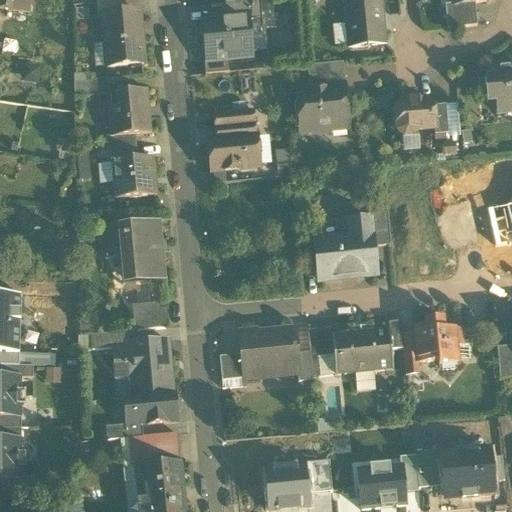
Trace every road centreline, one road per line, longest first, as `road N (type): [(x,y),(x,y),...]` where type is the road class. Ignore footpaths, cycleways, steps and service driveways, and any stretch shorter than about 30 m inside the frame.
road 1 (residential): [(163,0),(194,319)]
road 2 (residential): [(194,319),(479,292)]
road 3 (residential): [(194,319),(213,511)]
